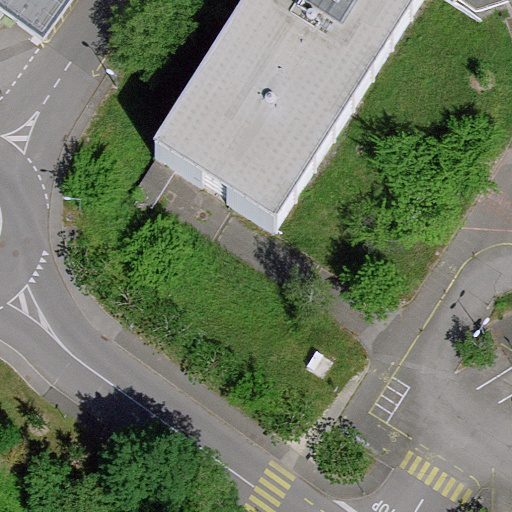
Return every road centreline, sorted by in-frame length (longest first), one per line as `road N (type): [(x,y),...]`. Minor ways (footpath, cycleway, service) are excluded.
road 1 (unclassified): [(0,299),(290,511)]
road 2 (unclassified): [(107,0),(0,162)]
